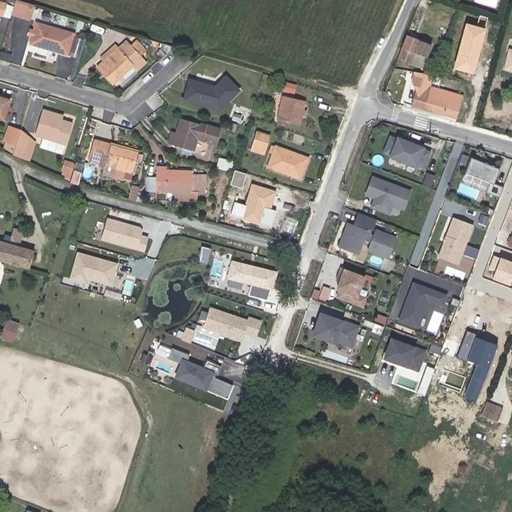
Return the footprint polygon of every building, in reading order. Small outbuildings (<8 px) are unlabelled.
[(23,18),(28,3),(17,0),(15,0),(11,14),(23,18)] [(34,5),(28,3),(23,18),(30,20),(34,5)] [(488,19),(479,16),(476,24),(486,27),(488,19)] [(79,56),(84,36),(35,22),(33,29),(31,29),(29,35),(31,36),(30,41),(79,56)] [(485,30),(466,24),(454,68),(473,73),(485,30)] [(407,36),(399,59),(412,64),(416,53),(421,55),(426,42),(407,36)] [(134,40),(128,45),(140,58),(144,51),(134,40)] [(125,42),(115,50),(102,62),(94,69),(107,84),(130,63),(132,65),(140,58),(128,45),(125,42)] [(102,62),(115,50),(111,46),(99,58),(102,62)] [(216,86),(189,79),(183,100),(222,110),(242,91),(227,75),(216,86)] [(294,92),(297,84),(284,80),(281,89),(294,92)] [(457,118),(463,96),(420,84),(414,106),(457,118)] [(297,126),(300,117),(302,109),(304,101),(282,96),(276,120),(297,126)] [(56,119),(58,115),(41,109),(33,134),(64,145),(71,123),(61,120),(56,119)] [(196,139),(204,141),(217,145),(220,132),(180,121),(176,136),(173,146),(173,148),(192,153),(196,139)] [(19,133),(20,129),(8,126),(3,142),(7,143),(15,146),(19,133)] [(249,149),(263,153),(269,133),(255,129),(249,149)] [(30,137),(19,133),(15,146),(13,153),(24,160),(26,152),(30,137)] [(392,156),(399,139),(392,137),(386,153),(392,156)] [(408,141),(399,138),(399,139),(392,156),(392,157),(417,167),(418,166),(425,169),(431,152),(424,149),(425,148),(416,145),(408,141)] [(200,155),(204,141),(196,139),(192,153),(200,155)] [(131,174),(137,154),(93,142),(88,161),(99,164),(104,166),(103,170),(102,175),(121,180),(123,171),(131,174)] [(15,146),(7,143),(5,149),(13,153),(15,146)] [(300,178),(308,158),(271,145),(269,153),(272,154),(268,166),(300,178)] [(79,182),(82,171),(74,169),(76,162),(65,159),(60,177),(79,182)] [(495,185),(501,170),(472,159),(466,174),(491,184),(487,194),(500,199),(504,188),(495,185)] [(190,196),(191,175),(157,173),(156,178),(155,193),(155,194),(172,195),(189,196),(190,196)] [(155,193),(156,178),(148,177),(147,192),(155,193)] [(403,211),(410,194),(374,179),(368,194),(377,198),(374,204),(377,205),(375,210),(389,216),(392,207),(403,211)] [(235,205),(232,216),(259,224),(263,209),(268,211),(270,211),(275,193),(251,186),(245,208),(235,205)] [(189,203),(189,196),(172,195),(172,202),(189,203)] [(268,211),(263,209),(259,224),(264,225),(268,211)] [(138,229),(107,218),(100,238),(141,252),(146,239),(139,236),(140,232),(138,229)] [(463,256),(474,226),(455,219),(448,238),(449,239),(448,242),(446,243),(440,258),(449,261),(450,256),(455,258),(463,256)] [(357,250),(363,237),(370,240),(367,247),(387,255),(393,240),(373,232),(371,237),(364,234),(364,233),(345,226),(338,243),(357,250)] [(0,259),(27,269),(33,251),(20,247),(25,232),(15,229),(12,239),(0,235),(0,259)] [(197,261),(206,262),(208,246),(200,245),(197,261)] [(110,285),(116,264),(76,252),(69,277),(83,282),(85,278),(110,285)] [(511,281),(511,259),(496,253),(490,267),(496,269),(493,276),(511,283),(511,281)] [(459,265),(463,256),(455,258),(450,256),(449,261),(459,265)] [(273,271),(231,261),(228,276),(251,282),(248,294),(267,299),(273,271)] [(358,295),(365,277),(342,268),(337,280),(340,281),(339,284),(338,288),(340,289),(337,296),(363,306),(366,298),(358,295)] [(446,295),(410,281),(395,320),(416,328),(426,301),(441,306),(446,295)] [(327,299),(330,287),(322,285),(321,291),(314,289),(313,295),(327,299)] [(208,306),(201,325),(239,339),(239,340),(249,344),(258,320),(246,316),(245,319),(208,306)] [(470,307),(464,326),(475,330),(481,311),(470,307)] [(359,327),(321,313),(313,335),(325,339),(326,337),(352,346),(359,327)] [(193,330),(185,327),(180,338),(188,342),(193,330)] [(15,332),(3,329),(0,337),(12,341),(15,332)] [(476,365),(463,397),(476,402),(497,347),(478,340),(480,334),(470,330),(458,360),(469,364),(469,362),(476,365)] [(425,351),(388,337),(379,358),(417,373),(425,351)] [(453,356),(458,343),(446,340),(442,352),(453,356)] [(186,354),(168,347),(164,357),(178,363),(172,376),(224,397),(229,384),(208,375),(209,372),(214,374),(218,365),(203,359),(199,367),(183,360),(186,354)] [(146,365),(151,352),(146,350),(140,363),(146,365)] [(502,407),(487,402),(482,415),(497,420),(502,407)]
